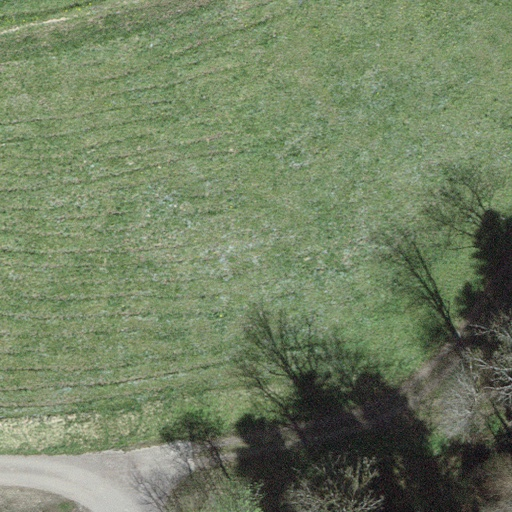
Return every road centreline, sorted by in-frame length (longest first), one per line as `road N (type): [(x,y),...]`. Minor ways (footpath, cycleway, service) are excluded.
road 1 (track): [(132,474),(293,447),(388,419),(432,390),(511,272)]
road 2 (track): [(0,471),(132,474)]
